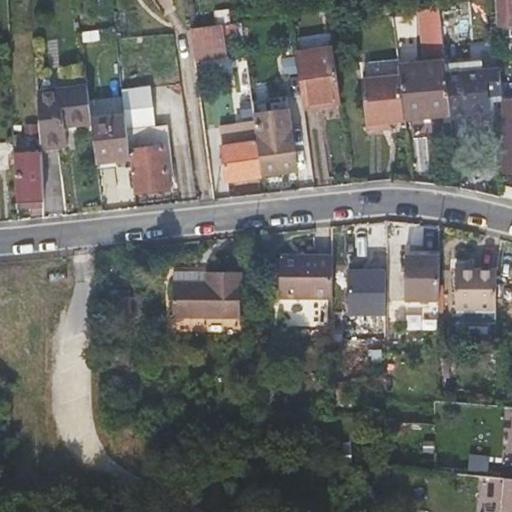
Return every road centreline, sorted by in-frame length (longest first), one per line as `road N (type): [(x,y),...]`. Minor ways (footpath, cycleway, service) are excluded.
road 1 (residential): [(0,237),(374,200),(511,223)]
road 2 (track): [(80,230),(72,400),(82,452),(114,487),(168,511)]
